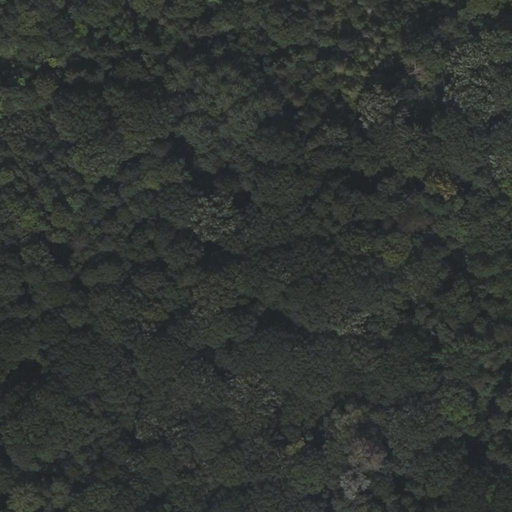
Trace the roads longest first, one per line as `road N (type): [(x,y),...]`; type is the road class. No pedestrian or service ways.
road 1 (track): [(0,443),(511,0)]
road 2 (track): [(0,349),(72,380),(168,511)]
road 3 (track): [(443,511),(511,371)]
